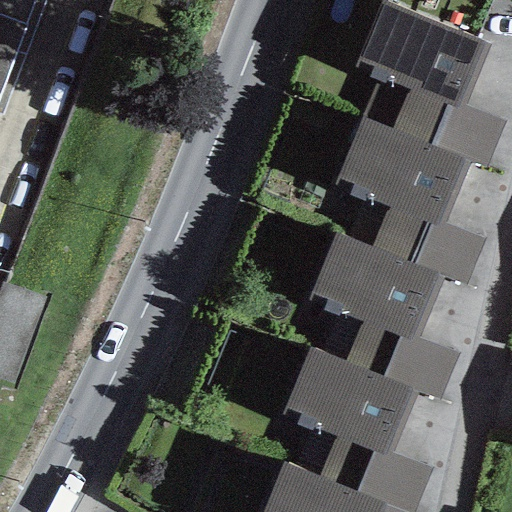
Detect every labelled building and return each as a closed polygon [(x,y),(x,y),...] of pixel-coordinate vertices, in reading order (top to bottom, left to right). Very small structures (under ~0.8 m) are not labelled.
[(0,0),(0,103),(40,0),(0,0)] [(491,43),(382,0),(381,0),(353,70),(405,91),(462,114),(465,107),(491,43)] [(392,131),(469,162),(485,169),(504,122),(465,107),(462,114),(405,91),(392,131)] [(392,131),(361,118),(333,185),(387,206),(443,227),(444,224),(469,162),(392,131)] [(371,247),(443,276),(465,285),(482,239),(444,224),(443,227),(387,206),(371,247)] [(371,247),(335,232),(307,304),(361,323),(417,343),(418,339),(443,276),(371,247)] [(0,354),(19,361),(44,283),(7,271),(0,292),(0,354)] [(344,362),(415,392),(438,400),(457,353),(418,339),(417,343),(361,323),(344,362)] [(344,362),(309,348),(280,419),(335,439),(388,458),(391,452),(415,392),(344,362)] [(317,477),(403,511),(412,511),(431,467),(391,452),(388,458),(335,439),(317,477)] [(403,511),(317,477),(282,462),(262,511),(403,511)]
